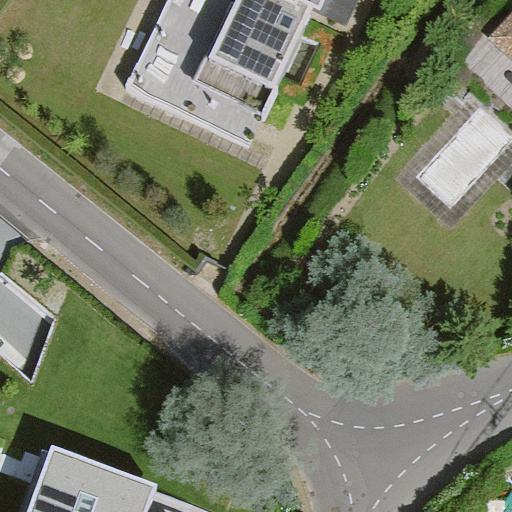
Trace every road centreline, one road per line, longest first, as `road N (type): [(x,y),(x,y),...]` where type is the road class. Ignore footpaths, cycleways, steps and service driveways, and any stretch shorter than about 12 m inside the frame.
road 1 (residential): [(377,471),(0,169)]
road 2 (residential): [(511,393),(377,471)]
